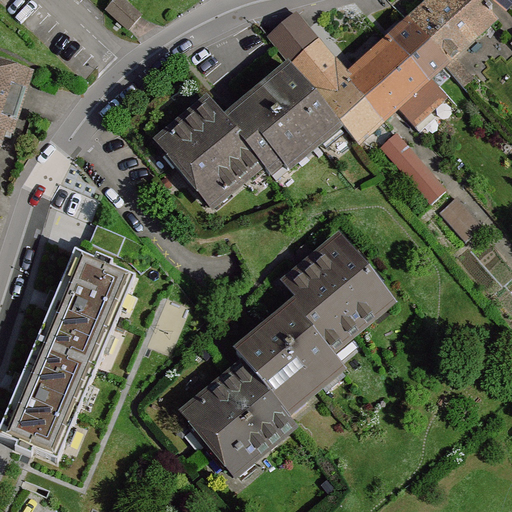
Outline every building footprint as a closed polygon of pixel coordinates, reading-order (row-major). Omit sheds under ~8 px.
[(144,17),(125,0),(120,0),(110,11),(132,31),(144,17)] [(500,22),(480,0),(437,0),(412,23),(451,67),(500,22)] [(387,122),(352,78),(300,16),(273,38),(297,68),(229,123),(213,103),(162,146),(217,212),(270,169),(277,177),(292,166),(295,171),(349,126),(364,144),(387,122)] [(451,67),(412,23),(352,78),(387,122),(403,110),(420,127),(449,101),(434,83),(451,67)] [(33,79),(0,68),(0,152),(5,135),(14,138),(33,79)] [(401,137),(386,150),(435,206),(450,192),(401,137)] [(461,202),(445,215),(470,242),(486,229),(461,202)] [(104,224),(97,241),(124,253),(131,236),(104,224)] [(343,233),(283,284),(298,302),(237,353),(247,366),(187,417),(240,480),(299,431),(291,422),(348,374),(338,362),(404,306),(343,233)] [(137,282),(69,254),(0,421),(0,444),(59,472),(137,282)]
